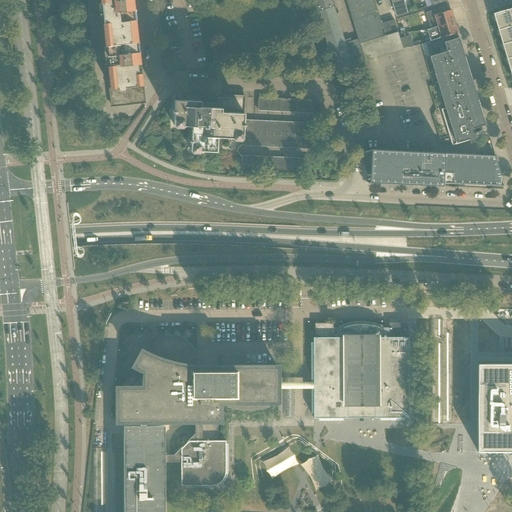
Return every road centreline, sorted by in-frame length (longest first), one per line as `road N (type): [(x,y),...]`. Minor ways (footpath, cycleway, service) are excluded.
road 1 (primary): [(0,247),(199,239),(430,256)]
road 2 (primary): [(417,230),(0,238)]
road 3 (unclassified): [(142,267),(511,286)]
road 4 (residential): [(359,196),(324,91),(166,80),(154,71),(146,0)]
road 5 (primary): [(142,267),(199,258),(430,256)]
road 6 (primary): [(251,212),(113,185),(2,189)]
road 7 (secondary): [(20,511),(12,285)]
road 8 (primary): [(417,230),(251,212)]
road 9 (residential): [(511,204),(359,196)]
road 10 (residential): [(511,139),(470,8)]
road 11 (primary): [(12,285),(142,267)]
